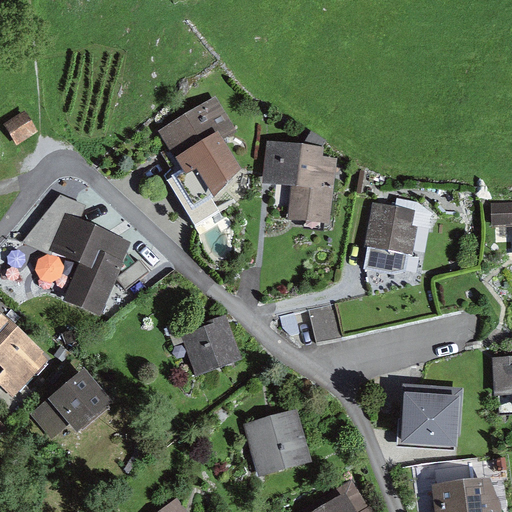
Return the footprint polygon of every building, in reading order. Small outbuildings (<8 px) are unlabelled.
[(243,165),(215,125),(178,150),(186,167),(195,162),(209,189),(243,165)] [(321,142),(271,138),(269,170),(298,173),(295,206),(332,209),(336,156),(320,154),(321,142)] [(511,196),(499,196),(499,215),(511,215),(511,196)] [(421,202),(380,197),(374,241),(415,247),(421,202)] [(65,294),(102,308),(129,236),(67,213),(57,241),(81,250),(65,294)] [(0,310),(0,369),(15,384),(44,352),(0,310)] [(185,326),(199,366),(241,351),(227,311),(185,326)] [(105,398),(84,367),(56,386),(78,417),(105,398)] [(451,385),(411,383),(408,424),(449,426),(451,385)] [(254,421),(266,470),(313,458),(300,410),(254,421)] [(501,511),(498,476),(437,481),(439,511),(501,511)] [(306,511),(357,511),(347,491),(306,511)] [(150,511),(188,511),(175,494),(150,511)]
